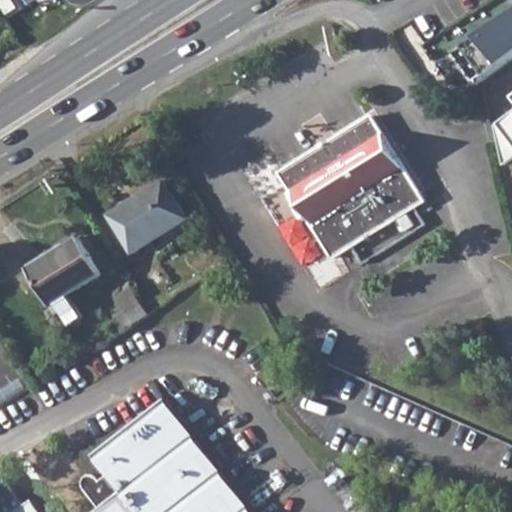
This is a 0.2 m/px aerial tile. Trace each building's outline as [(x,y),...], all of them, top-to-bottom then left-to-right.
[(457,56),(509,21),(498,4),(446,39),(457,56)] [(480,87),(511,62),(511,19),(509,21),(457,56),(480,87)] [(373,117),(281,177),(337,261),(429,201),(373,117)] [(164,181),(111,215),(135,254),(189,219),(164,181)] [(45,255),(27,265),(59,315),(63,312),(71,326),(85,317),(71,296),(105,274),(80,236),(47,257),(45,255)] [(123,315),(132,328),(150,316),(132,289),(117,298),(126,313),(123,315)] [(254,511),(165,398),(126,428),(91,454),(107,474),(99,480),(95,474),(91,472),(87,472),(84,474),(82,477),(81,481),(82,484),(98,506),(91,511),(254,511)] [(41,511),(32,498),(24,503),(9,482),(4,481),(0,481),(0,511),(41,511)]
